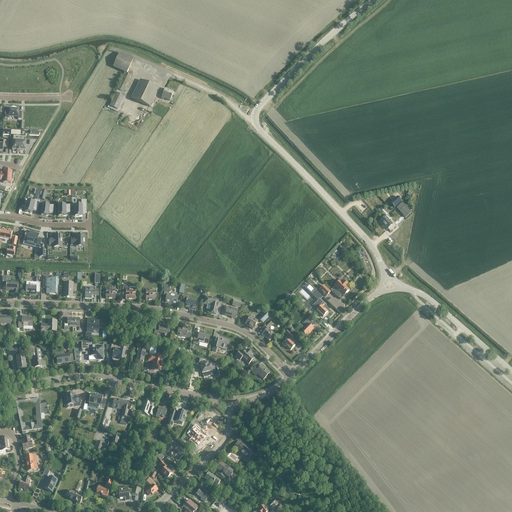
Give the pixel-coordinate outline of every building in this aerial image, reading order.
[(123,92),(131,75),(126,73),(133,59),(119,53),(113,67),(125,72),(117,89),(123,92)] [(150,106),(159,88),(140,79),(131,98),(150,106)] [(165,89),(161,98),(163,99),(164,98),(170,101),(174,93),(165,89)] [(118,109),(124,97),(115,93),(110,105),(118,109)] [(5,111),(4,118),(8,118),(8,116),(18,116),(18,119),(21,119),(22,112),(19,111),(19,109),(8,108),(8,111),(5,111)] [(20,150),(25,150),(26,142),(25,142),(25,139),(13,138),(13,141),(12,141),(12,150),(17,150),(20,150)] [(11,175),(12,171),(6,171),(4,171),(4,172),(0,172),(0,181),(3,182),(3,183),(11,183),(11,179),(13,179),(13,175),(11,175)] [(394,208),(401,201),(397,197),(390,203),(394,208)] [(37,211),(39,201),(34,200),(34,202),(28,200),(25,211),(32,213),(32,209),(34,210),(37,211)] [(86,213),(86,200),(81,200),(81,205),(75,205),(75,216),(82,216),(82,212),(83,212),(83,213),(86,213)] [(405,217),(411,212),(406,207),(408,206),(406,204),(404,205),(403,203),(397,208),(405,217)] [(53,213),(53,205),(42,204),(41,215),(48,216),(48,212),(50,212),(50,213),(53,213)] [(70,213),(70,205),(59,205),(58,216),(65,216),(65,212),(67,212),(67,213),(70,213)] [(386,215),(379,222),(381,225),(382,224),(383,225),(383,226),(386,229),(387,228),(391,225),(387,221),(389,219),(386,215)] [(1,229),(0,232),(0,237),(12,240),(11,244),(16,245),(17,238),(13,237),(11,237),(12,231),(1,229)] [(40,245),(41,239),(38,238),(39,234),(26,231),(23,241),(23,244),(32,246),(39,248),(40,245)] [(62,247),(62,235),(54,235),(54,239),(49,239),(49,245),(54,245),(54,247),(62,247)] [(84,235),(76,235),(76,238),(71,238),(71,245),(76,245),(76,247),(84,247),(84,235)] [(39,255),(34,255),(34,259),(39,259),(39,256),(40,256),(40,257),(45,257),(45,250),(40,249),(40,255),(39,255)] [(2,276),(2,286),(6,286),(6,290),(14,290),(14,293),(18,293),(18,290),(18,282),(6,281),(7,276),(2,276)] [(57,279),(48,279),(48,276),(43,276),(43,288),(46,288),(46,294),(57,294),(57,279)] [(343,295),(349,290),(346,287),(348,286),(342,279),(334,287),(331,290),(339,298),(342,294),(343,295)] [(26,286),(26,294),(32,295),(32,296),(36,296),(36,292),(40,293),(40,283),(26,282),(26,286)] [(72,298),(73,283),(64,282),(64,290),(64,292),(63,297),(72,298)] [(129,285),(129,287),(126,287),(126,285),(123,285),(122,296),(126,297),(125,300),(135,300),(136,285),(129,285)] [(115,299),(115,290),(112,290),(112,287),(103,286),(102,296),(106,296),(105,299),(115,299)] [(325,296),(330,292),(324,286),(319,290),(325,296)] [(95,289),(95,287),(85,287),(85,298),(91,298),(91,295),(98,296),(99,290),(95,289)] [(155,301),(155,291),(152,291),(152,288),(143,288),(142,297),(146,297),(145,300),(155,301)] [(176,305),(178,297),(167,294),(168,291),(165,290),(163,297),(166,298),(165,304),(169,304),(169,303),(176,305)] [(191,310),(194,310),(197,301),(188,299),(186,296),(183,296),(182,303),(186,304),(185,307),(191,308),(191,310)] [(216,314),(219,300),(208,298),(209,297),(205,296),(203,304),(207,305),(207,304),(211,305),(209,313),(216,314)] [(232,305),(239,307),(241,301),(233,299),(232,305)] [(323,317),(328,312),(320,305),(323,302),(319,299),(314,304),(318,309),(316,310),(323,317)] [(235,318),(237,310),(227,307),(225,315),(231,316),(231,317),(235,318)] [(262,322),(268,316),(265,313),(259,319),(262,322)] [(13,326),(14,318),(10,318),(10,316),(0,315),(0,323),(10,324),(10,325),(13,326)] [(253,328),(257,321),(250,316),(245,323),(253,328)] [(32,326),(32,319),(26,318),(26,317),(22,317),(22,321),(19,320),(18,328),(23,328),(23,326),(32,326)] [(79,327),(80,319),(68,318),(68,322),(64,322),(64,329),(68,329),(68,326),(79,327)] [(98,330),(99,322),(91,321),(91,319),(87,319),(87,333),(86,333),(85,338),(90,338),(91,333),(92,333),(93,330),(98,330)] [(56,331),(56,321),(48,321),(48,325),(41,324),(41,331),(56,331)] [(155,327),(154,333),(157,334),(158,332),(165,333),(169,334),(170,327),(165,326),(165,325),(159,324),(158,328),(155,327)] [(306,336),(315,327),(313,325),(311,327),(308,324),(301,331),(306,336)] [(268,340),(274,335),(268,328),(269,327),(267,325),(263,329),(265,331),(261,335),(263,337),(264,336),(268,340)] [(189,339),(191,331),(179,328),(178,332),(175,331),(173,339),(177,339),(177,335),(186,337),(185,338),(189,339)] [(288,330),(284,333),(290,339),(293,336),(288,330)] [(208,344),(210,336),(202,334),(203,333),(199,332),(198,336),(195,336),(193,343),(199,344),(199,342),(208,344)] [(226,351),(229,340),(218,337),(217,345),(213,344),(211,351),(216,352),(217,348),(226,351)] [(291,350),(295,345),(289,339),(285,343),(284,341),(282,343),(285,346),(286,345),(291,350)] [(89,361),(104,360),(104,346),(92,346),(92,343),(82,343),(82,349),(88,349),(89,361)] [(160,370),(163,357),(155,355),(156,347),(151,346),(149,356),(154,357),(152,369),(160,370)] [(124,360),(126,349),(121,348),(120,350),(114,349),(113,355),(119,356),(118,359),(124,360)] [(142,364),(145,351),(139,349),(136,363),(142,364)] [(254,358),(251,355),(252,354),(247,349),(246,350),(245,350),(242,354),(240,351),(235,357),(237,359),(240,356),(248,364),(254,358)] [(35,367),(42,366),(40,350),(31,351),(31,356),(34,356),(35,367)] [(69,354),(64,355),(64,351),(56,352),(57,364),(70,362),(70,358),(73,357),(72,350),(68,351),(69,354)] [(19,369),(26,368),(24,353),(16,355),(17,362),(18,362),(19,369)] [(202,359),(200,366),(201,366),(201,367),(200,367),(202,373),(203,377),(217,374),(215,365),(211,366),(210,365),(208,365),(208,366),(207,363),(208,360),(202,359)] [(263,379),(269,373),(262,365),(259,368),(256,366),(251,371),(255,376),(257,374),(263,379)] [(80,403),(79,396),(74,397),(74,394),(65,395),(65,398),(64,398),(65,402),(66,402),(66,405),(73,404),(74,407),(80,406),(80,403)] [(89,402),(90,403),(89,406),(94,407),(94,404),(101,405),(104,405),(105,400),(102,399),(103,396),(90,394),(89,402)] [(21,431),(41,429),(40,412),(47,411),(47,403),(40,404),(39,398),(16,402),(21,431)] [(114,399),(113,407),(121,409),(121,407),(124,407),(122,416),(123,416),(126,417),(127,417),(130,402),(114,399)] [(143,401),(140,412),(149,415),(149,414),(152,415),(155,407),(152,406),(152,404),(143,401)] [(165,418),(167,411),(162,409),(163,408),(160,407),(156,417),(160,418),(160,417),(165,418)] [(182,423),(183,419),(184,419),(185,417),(184,416),(185,413),(179,410),(178,413),(172,411),(168,422),(172,423),(173,420),(179,422),(178,423),(181,424),(182,423)] [(204,440),(207,437),(200,431),(196,427),(192,431),(196,435),(191,440),(198,446),(201,443),(201,444),(204,440)] [(22,443),(23,449),(32,448),(31,441),(30,441),(29,437),(23,438),(24,443),(22,443)] [(9,439),(0,440),(0,443),(0,445),(0,444),(0,447),(1,448),(1,450),(0,450),(0,454),(6,454),(11,453),(9,439)] [(97,441),(94,449),(101,451),(103,443),(97,441)] [(256,455),(258,452),(252,448),(250,450),(242,444),(241,445),(238,442),(233,448),(247,459),(252,453),(256,455)] [(179,459),(183,455),(177,450),(180,448),(175,444),(167,453),(173,458),(175,456),(179,459)] [(36,455),(25,456),(26,464),(27,463),(28,471),(34,470),(34,469),(38,469),(36,455)] [(167,478),(172,473),(165,467),(167,465),(162,461),(159,464),(163,468),(162,468),(163,469),(160,472),(167,478)] [(224,474),(228,477),(233,471),(220,463),(217,461),(214,466),(217,468),(216,468),(219,471),(218,473),(222,476),(224,474)] [(217,485),(220,481),(208,473),(204,479),(212,484),(214,482),(217,485)] [(21,481),(19,487),(28,490),(30,484),(29,483),(30,478),(24,476),(23,481),(21,481)] [(43,488),(52,492),(57,480),(57,479),(53,477),(53,478),(49,476),(43,488)] [(98,486),(98,487),(97,486),(96,489),(97,489),(96,492),(102,494),(101,495),(106,496),(107,495),(107,496),(109,489),(111,481),(107,480),(104,488),(98,486)] [(152,494),(156,491),(159,488),(156,486),(155,487),(154,485),(153,482),(149,483),(150,486),(147,489),(148,490),(146,492),(149,495),(151,493),(152,494)] [(129,496),(130,496),(129,493),(128,493),(127,487),(118,488),(119,498),(129,497),(129,496)] [(200,488),(195,494),(201,498),(200,499),(204,502),(212,492),(207,489),(204,487),(202,490),(200,488)] [(79,504),(83,495),(80,494),(80,495),(77,494),(78,493),(74,492),(71,491),(68,497),(77,502),(76,503),(79,504)] [(186,504),(185,503),(182,506),(189,511),(193,511),(194,511),(195,511),(198,508),(189,500),(186,504)] [(272,508),(276,504),(272,500),(268,504),(272,508)]
